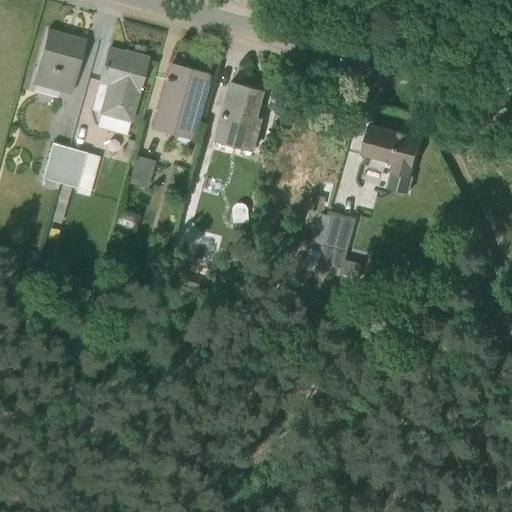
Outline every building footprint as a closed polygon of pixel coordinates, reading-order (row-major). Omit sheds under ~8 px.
[(31,85),(69,95),(84,41),(46,31),(31,85)] [(127,123),(128,123),(146,59),(129,54),(129,55),(107,49),(90,110),(98,112),(97,115),(99,115),(95,127),(124,135),(127,123)] [(152,130),(191,140),(208,75),(169,65),(152,130)] [(215,141),(254,152),(264,118),(257,117),(264,91),(231,82),(215,141)] [(386,188),(408,194),(413,177),(410,176),(420,139),(406,135),(407,134),(398,132),(398,133),(368,125),(360,155),(391,163),(389,171),(390,172),(386,188)] [(56,192),(59,184),(69,149),(51,144),(41,179),(42,180),(40,187),(56,192)] [(98,157),(69,149),(59,184),(60,185),(51,221),(60,224),(70,188),(75,189),(73,194),(87,197),(98,157)] [(130,185),(145,189),(153,162),(138,158),(137,160),(133,159),(127,179),(131,180),(130,185)] [(197,226),(199,216),(222,223),(229,198),(189,187),(180,223),(197,226)] [(115,225),(132,231),(136,218),(119,213),(115,225)] [(324,238),(317,271),(339,277),(342,268),(343,268),(355,221),(330,214),(324,238)] [(307,269),(317,271),(324,238),(314,236),(307,269)] [(174,276),(164,302),(196,313),(206,287),(174,276)]
